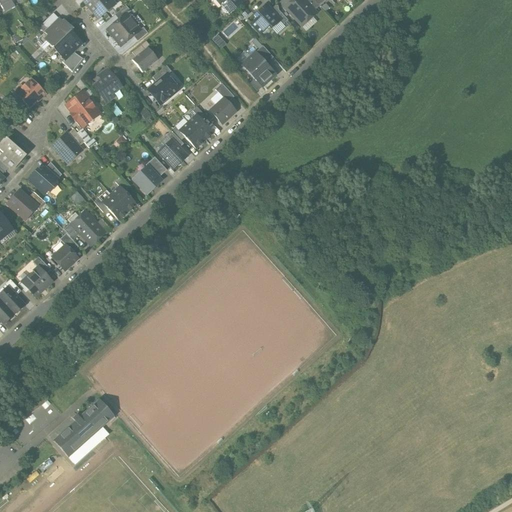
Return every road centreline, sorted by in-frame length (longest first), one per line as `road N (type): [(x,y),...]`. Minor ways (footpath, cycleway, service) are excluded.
road 1 (residential): [(379,0),(0,351)]
road 2 (residential): [(66,0),(147,93)]
